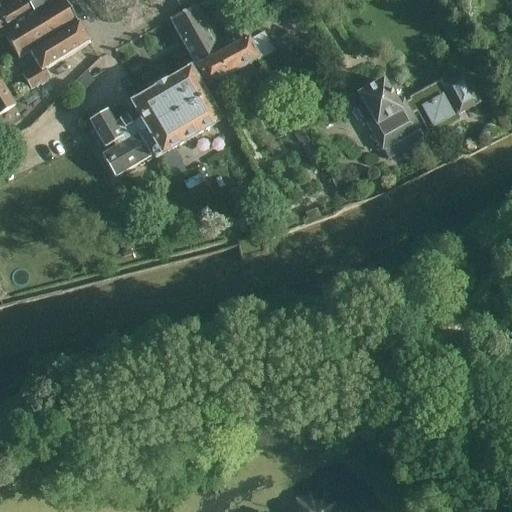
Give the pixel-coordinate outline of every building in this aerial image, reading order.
[(8,0),(12,6),(0,12),(0,37),(3,35),(60,0),(8,0)] [(60,0),(3,35),(13,53),(18,62),(30,55),(77,24),(63,0),(60,0)] [(235,15),(235,16),(256,4),(253,0),(224,0),(234,16),(235,15)] [(194,8),(169,21),(196,68),(207,87),(206,87),(207,89),(261,60),(274,53),(264,33),(249,41),(248,39),(238,21),(221,30),(225,39),(215,44),(195,9),(194,9),(194,8)] [(37,66),(21,75),(31,92),(52,79),(47,70),(90,44),(78,23),(77,24),(30,55),(37,66)] [(3,64),(1,66),(3,70),(18,62),(13,53),(1,61),(3,64)] [(101,157),(114,180),(151,158),(152,159),(152,160),(154,160),(156,160),(161,158),(221,122),(190,70),(186,72),(187,72),(167,83),(153,91),(154,91),(134,103),(134,102),(130,104),(139,120),(132,124),(126,116),(118,121),(119,122),(115,124),(108,111),(88,122),(104,150),(113,145),(115,148),(101,157)] [(382,82),(358,96),(372,121),(367,124),(388,160),(423,139),(410,115),(416,112),(427,131),(457,113),(478,101),(462,73),(442,85),(439,80),(408,98),(409,101),(403,104),(402,102),(396,105),(382,82)] [(0,116),(16,106),(0,79),(0,116)]
